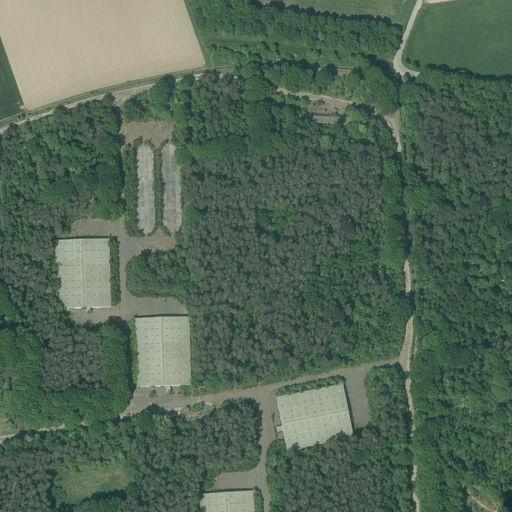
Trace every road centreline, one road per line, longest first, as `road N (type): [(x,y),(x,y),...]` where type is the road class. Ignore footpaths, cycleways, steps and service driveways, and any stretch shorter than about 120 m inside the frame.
road 1 (track): [(200,69),(275,63),(399,71),(414,357)]
road 2 (track): [(0,123),(200,69)]
road 3 (track): [(197,35),(397,62)]
road 4 (unclassified): [(511,84),(399,71),(420,0)]
